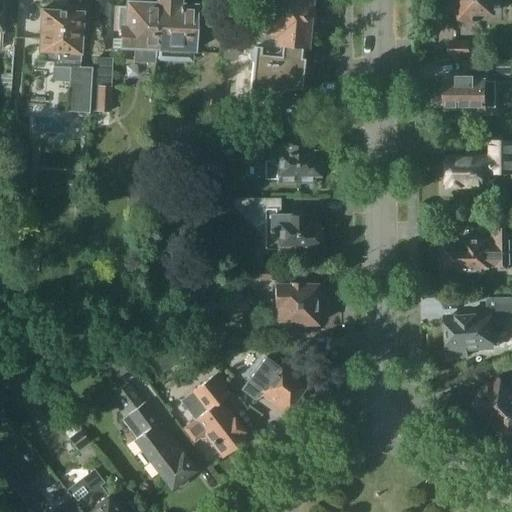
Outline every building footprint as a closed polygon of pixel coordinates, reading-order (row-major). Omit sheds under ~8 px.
[(158,4),(155,60),(192,62),(193,51),(194,51),(195,35),(205,35),(205,22),(195,22),(196,5),(181,4),(181,0),(157,0),(157,4),(158,4)] [(315,25),(316,15),(316,9),(311,7),(311,0),(249,0),(243,55),(248,56),(250,60),(254,63),(250,94),(267,92),(267,93),(270,95),(274,96),(277,96),(280,95),(282,94),(283,93),(285,91),(301,89),(304,59),(301,58),(302,46),(307,46),(309,24),(315,25)] [(457,0),(457,2),(459,2),(460,23),(474,23),(474,14),(494,14),(494,5),(503,5),(502,0),(457,0)] [(115,7),(113,30),(121,31),(120,48),(135,48),(134,61),(155,62),(155,60),(158,4),(157,4),(127,2),(126,8),(115,7)] [(39,51),(38,62),(53,62),(52,67),(70,68),(67,112),(89,113),(92,68),(80,67),(83,12),(41,9),(39,51)] [(471,61),(483,61),(483,46),(471,46),(471,41),(449,41),(450,58),(471,57),(471,61)] [(511,61),(483,61),(471,61),(465,61),(465,73),(511,72),(511,61)] [(474,77),(447,77),(447,110),(472,110),(472,114),(487,114),(487,110),(497,110),(497,79),(474,79),(474,77)] [(97,87),(96,111),(110,111),(111,87),(97,87)] [(203,116),(216,117),(218,92),(204,91),(202,116),(203,116)] [(216,129),(215,144),(215,149),(222,149),(222,144),(222,143),(269,142),(269,128),(246,129),(216,129)] [(491,157),(451,158),(450,187),(468,187),(468,193),(482,193),(483,173),(511,172),(511,142),(491,142),(491,157)] [(266,162),(266,179),(276,179),(276,183),(315,183),(315,145),(302,145),(290,145),(271,145),(271,162),(266,162)] [(21,186),(22,151),(7,150),(5,186),(21,186)] [(313,215),(281,215),(281,206),(274,206),(274,200),(275,200),(275,199),(232,198),(232,199),(238,199),(238,204),(237,205),(262,232),(267,232),(266,249),(278,249),(277,254),(316,255),(316,245),(320,245),(321,230),(317,230),(317,224),(313,224),(313,215)] [(448,251),(445,251),(445,266),(448,266),(448,271),(488,271),(488,268),(511,267),(511,225),(495,225),(495,244),(487,244),(487,241),(464,241),(465,245),(448,245),(448,251)] [(282,269),(258,269),(259,280),(274,280),(274,309),(278,309),(278,324),(290,324),(290,335),(306,335),(306,324),(317,324),(317,285),(304,285),(304,282),(289,282),(289,285),(282,285),(282,269)] [(489,314),(446,318),(448,350),(450,350),(451,358),(468,357),(467,349),(478,348),(479,350),(487,349),(488,347),(493,346),(492,328),(511,316),(511,297),(488,298),(489,314)] [(99,350),(119,377),(134,368),(113,338),(99,350)] [(143,356),(135,344),(124,352),(131,363),(143,356)] [(511,358),(511,356),(493,364),(499,376),(511,369),(511,358)] [(298,394),(300,396),(307,389),(304,386),(307,382),(284,366),(282,369),(266,357),(242,390),(258,402),(264,395),(286,411),(298,394)] [(181,401),(196,422),(186,430),(194,441),(205,433),(223,458),(249,439),(222,402),(231,395),(215,375),(181,401)] [(495,425),(511,407),(511,384),(509,387),(499,378),(492,386),(490,384),(479,395),(481,397),(474,404),(495,425)] [(127,383),(110,395),(125,416),(117,422),(126,434),(131,431),(143,447),(138,451),(146,461),(151,458),(172,486),(192,470),(127,383)] [(511,407),(495,425),(511,442),(511,407)] [(62,428),(69,437),(68,438),(81,455),(93,446),(80,429),(79,430),(72,420),(62,428)] [(31,499),(0,459),(0,483),(19,508),(31,499)] [(66,490),(71,496),(83,511),(121,511),(101,486),(104,482),(94,469),(66,490)] [(83,511),(71,496),(56,508),(56,509),(52,511),(83,511)]
